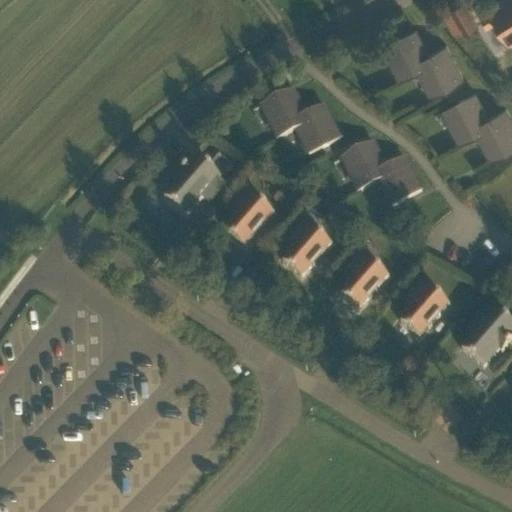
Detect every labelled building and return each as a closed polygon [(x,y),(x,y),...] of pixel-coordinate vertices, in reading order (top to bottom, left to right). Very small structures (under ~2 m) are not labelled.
[(511,0),(501,0),(479,13),(486,25),(494,21),(509,44),(511,42),(511,0)] [(476,23),(463,1),(442,14),(455,36),(476,23)] [(414,62),(428,55),(416,30),(384,46),(400,78),(418,69),(414,62)] [(414,62),(418,69),(431,94),(463,77),(446,45),(428,55),(414,62)] [(292,124),(306,117),(294,92),(261,109),(278,141),(296,132),(292,124)] [(474,126),(488,118),(476,93),(444,110),(460,142),(478,133),(474,126)] [(292,124),(296,132),(308,156),(341,140),(324,108),(306,117),(292,124)] [(474,126),(478,133),(491,158),(511,146),(511,120),(506,109),(488,118),(474,126)] [(373,177),(387,170),(374,145),(342,162),(359,194),(377,185),(373,177)] [(164,200),(186,219),(202,201),(209,206),(226,187),(219,181),(221,180),(199,160),(194,166),(191,164),(177,180),(180,182),(164,200)] [(373,177),(377,185),(389,209),(421,193),(405,161),(387,170),(373,177)] [(225,233),(244,250),(274,216),(255,199),(253,201),(244,194),(231,209),(240,216),(225,233)] [(283,264),(302,281),(332,247),(313,230),(311,232),(302,225),(289,240),(297,247),(283,264)] [(340,296),(359,313),(389,279),(370,262),(368,264),(359,257),(346,272),(354,279),(340,296)] [(400,324),(419,341),(449,307),(430,290),(428,293),(420,285),(406,300),(415,308),(400,324)] [(461,352),(483,371),(499,353),(502,355),(511,343),(511,326),(496,312),(494,314),(487,308),(471,327),(477,333),(461,352)]
